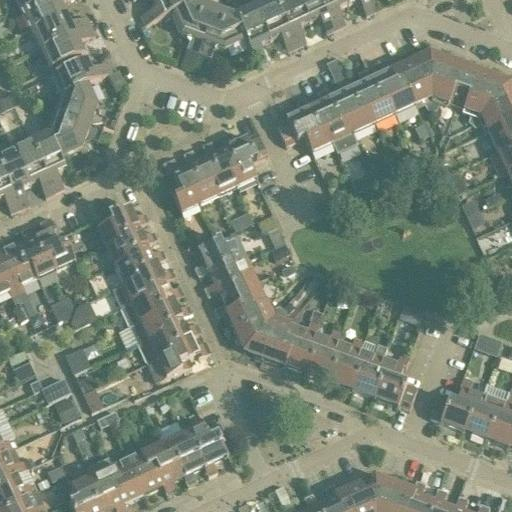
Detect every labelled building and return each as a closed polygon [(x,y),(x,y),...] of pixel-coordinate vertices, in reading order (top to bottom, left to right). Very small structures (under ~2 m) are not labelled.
[(12,0),(20,15),(53,0),(12,0)] [(77,1),(76,0),(53,0),(20,15),(29,36),(65,19),(60,9),(77,1)] [(196,6),(193,0),(162,0),(151,5),(155,13),(138,20),(143,30),(170,18),(196,6)] [(295,53),(271,0),(270,0),(246,0),(251,9),(252,9),(269,46),(279,41),(286,57),(295,53)] [(270,0),(271,0),(295,53),(305,48),(297,32),(308,28),(295,0),(270,0)] [(334,35),(317,0),(295,0),(308,28),(318,23),(326,39),(334,35)] [(347,9),(342,0),(317,0),(334,35),(344,30),(337,14),(347,9)] [(374,16),(366,0),(342,0),(347,9),(357,4),(365,20),(374,16)] [(197,59),(214,12),(196,6),(170,18),(179,39),(190,43),(185,55),(197,59)] [(252,9),(251,9),(232,18),(244,46),(256,71),(266,67),(258,50),(269,46),(252,9)] [(244,46),(232,18),(214,12),(197,59),(208,64),(213,52),(223,56),(244,46)] [(38,56),(90,31),(86,22),(70,29),(65,19),(29,36),(38,56)] [(95,40),(90,31),(38,56),(47,76),(83,59),(78,48),(95,40)] [(430,117),(427,59),(391,76),(388,77),(398,100),(406,97),(413,111),(421,107),(426,116),(430,117)] [(455,112),(469,74),(427,59),(430,117),(435,117),(439,106),(455,112)] [(328,67),(336,86),(347,82),(339,63),(328,67)] [(50,81),(59,102),(86,88),(112,77),(107,67),(91,75),(86,64),(50,81)] [(388,77),(391,76),(386,66),(378,70),(382,80),(370,85),(368,86),(379,109),(385,106),(392,121),(413,111),(406,97),(398,100),(388,77)] [(472,130),(510,89),(469,74),(455,112),(471,118),(468,127),(472,130)] [(368,86),(370,85),(366,75),(356,80),(361,90),(350,95),(347,96),(358,119),(365,116),(371,130),(392,121),(385,106),(379,109),(368,86)] [(347,96),(350,95),(345,85),(336,89),(341,99),(329,105),(326,106),(336,129),(344,125),(355,149),(356,149),(352,140),(371,130),(365,116),(358,119),(347,96)] [(97,110),(86,88),(59,102),(52,119),(100,138),(105,124),(93,120),(97,110)] [(511,93),(510,89),(472,130),(475,133),(483,130),(486,138),(502,131),(505,138),(511,135),(511,93)] [(326,106),(329,105),(324,95),(316,99),(320,109),(308,114),(305,116),(315,139),(323,135),(330,150),(331,149),(336,159),(355,149),(344,125),(336,129),(326,106)] [(305,116),(308,114),(304,104),(295,108),(300,118),(274,130),(284,153),(303,145),(310,159),(330,150),(323,135),(315,139),(305,116)] [(96,149),(100,138),(52,119),(46,137),(59,164),(80,154),(84,144),(96,149)] [(511,135),(505,138),(502,131),(486,138),(496,158),(490,161),(511,151),(511,152),(511,135)] [(28,145),(53,199),(63,194),(55,177),(63,174),(59,164),(46,137),(28,145)] [(219,144),(224,154),(225,153),(235,175),(228,179),(235,194),(254,184),(248,171),(267,162),(256,138),(233,149),(229,140),(219,144)] [(44,203),(53,199),(28,145),(11,153),(29,190),(37,186),(44,203)] [(225,153),(224,154),(215,158),(210,148),(201,153),(205,162),(206,162),(217,184),(209,187),(216,202),(235,194),(228,179),(235,175),(225,153)] [(511,152),(511,151),(490,161),(499,182),(505,179),(506,179),(511,176),(511,152)] [(21,194),(29,190),(11,153),(0,158),(0,175),(18,215),(28,210),(21,194)] [(206,162),(205,162),(196,167),(191,157),(182,162),(186,171),(188,170),(198,193),(190,196),(197,211),(216,202),(209,187),(217,184),(206,162)] [(188,170),(186,171),(177,175),(173,166),(162,171),(168,183),(171,182),(175,190),(167,194),(180,220),(197,211),(190,196),(198,193),(188,170)] [(18,215),(0,175),(0,203),(2,202),(9,219),(18,215)] [(460,212),(465,223),(473,219),(468,208),(460,212)] [(98,235),(106,253),(120,246),(116,240),(137,230),(138,232),(148,227),(144,219),(134,223),(129,211),(107,221),(110,229),(98,235)] [(250,216),(231,223),(236,235),(255,227),(250,216)] [(478,230),(473,219),(465,223),(470,233),(478,230)] [(271,220),(256,227),(261,239),(276,232),(271,220)] [(42,239),(32,243),(30,245),(39,267),(50,262),(56,275),(74,267),(62,242),(54,246),(51,238),(54,237),(48,225),(37,230),(42,239)] [(143,242),(138,232),(137,230),(116,240),(120,246),(106,253),(115,272),(129,266),(125,258),(146,248),(147,251),(157,246),(153,237),(143,242)] [(30,245),(32,243),(28,234),(19,238),(23,248),(11,253),(21,275),(30,271),(37,284),(56,275),(50,262),(39,267),(30,245)] [(198,283),(207,279),(206,277),(226,268),(230,275),(246,268),(236,246),(222,252),(219,245),(196,255),(203,270),(193,274),(198,283)] [(151,260),(147,251),(146,248),(125,258),(129,266),(115,272),(123,291),(137,284),(134,278),(155,268),(155,269),(165,265),(161,255),(151,260)] [(21,275),(11,253),(0,258),(0,265),(20,310),(28,306),(21,292),(37,284),(30,271),(21,275)] [(0,265),(0,302),(8,298),(15,312),(20,310),(0,265)] [(159,278),(155,269),(155,268),(134,278),(137,284),(123,291),(112,296),(121,314),(145,303),(142,295),(163,285),(164,288),(174,283),(169,274),(159,278)] [(255,289),(246,268),(230,275),(226,268),(206,277),(207,279),(212,291),(203,295),(207,304),(216,300),(215,298),(235,289),(239,296),(255,289)] [(168,297),(164,288),(163,285),(142,295),(145,303),(121,314),(130,333),(154,322),(151,314),(172,304),(173,306),(182,302),(178,292),(168,297)] [(263,308),(255,289),(239,296),(235,289),(215,298),(216,300),(221,312),(212,316),(216,325),(225,321),(224,319),(245,310),(248,317),(265,309),(264,307),(263,308)] [(177,316),(173,306),(172,304),(151,314),(154,322),(130,333),(138,352),(163,340),(159,332),(180,323),(181,325),(191,320),(187,311),(177,316)] [(242,358),(282,316),(277,312),(268,316),(265,309),(248,317),(245,310),(224,319),(225,321),(242,358)] [(21,310),(13,314),(20,328),(27,325),(21,310)] [(54,318),(58,326),(67,322),(63,313),(54,318)] [(284,347),(290,332),(283,329),(287,319),(282,316),(242,358),(283,373),(291,350),(284,347)] [(185,334),(181,325),(180,323),(159,332),(163,340),(138,352),(147,370),(171,359),(168,351),(188,342),(190,344),(199,339),(195,329),(185,334)] [(313,341),(315,342),(319,330),(310,327),(306,339),(292,334),(292,333),(290,332),(284,347),(291,350),(283,373),(283,372),(306,380),(314,358),(307,355),(313,341)] [(335,349),(338,350),(342,338),(333,335),(328,347),(315,342),(313,341),(307,355),(314,358),(306,380),(328,388),(337,366),(330,364),(335,349)] [(488,344),(478,340),(473,354),(483,358),(488,344)] [(194,353),(190,344),(188,342),(168,351),(171,359),(147,370),(156,389),(191,373),(188,366),(195,362),(196,365),(209,360),(204,348),(194,353)] [(358,358),(360,358),(365,346),(355,343),(351,355),(338,350),(335,349),(330,364),(337,366),(328,388),(351,396),(360,375),(352,372),(358,358)] [(380,366),(383,367),(387,355),(378,351),(373,363),(360,358),(358,358),(352,372),(360,375),(351,396),(374,405),(382,383),(375,380),(380,366)] [(75,378),(92,370),(84,352),(66,360),(75,378)] [(395,371),(383,367),(380,366),(375,380),(382,383),(374,405),(408,417),(417,395),(398,388),(402,375),(405,376),(409,363),(400,359),(395,371)] [(16,371),(20,384),(36,378),(31,365),(16,371)] [(483,404),(481,403),(468,398),(473,386),(463,382),(458,394),(460,395),(455,408),(437,401),(428,424),(463,437),(471,415),(478,418),(483,404)] [(27,390),(32,399),(40,395),(36,386),(27,390)] [(62,386),(41,396),(48,410),(69,400),(62,386)] [(509,399),(486,390),(481,403),(483,404),(478,418),(471,415),(463,437),(486,445),(494,424),(501,427),(507,412),(504,411),(509,399)] [(85,397),(93,416),(105,411),(97,392),(85,397)] [(511,400),(509,399),(504,411),(507,412),(501,427),(494,424),(486,445),(507,453),(511,439),(511,400)] [(114,419),(104,423),(108,431),(118,427),(114,419)] [(108,431),(104,423),(95,427),(99,435),(108,431)] [(202,432),(180,442),(186,456),(193,452),(203,473),(202,474),(206,483),(216,479),(212,469),(226,463),(216,441),(208,445),(202,432)] [(186,456),(180,442),(159,452),(165,465),(173,462),(182,483),(181,483),(186,493),(194,489),(190,479),(202,474),(203,473),(193,452),(186,456)] [(0,459),(4,457),(5,459),(16,454),(12,445),(1,450),(0,447),(0,459)] [(165,465),(159,452),(138,461),(145,475),(153,471),(162,493),(160,493),(165,502),(174,498),(170,489),(181,483),(182,483),(173,462),(165,465)] [(11,472),(5,459),(4,457),(0,459),(0,495),(5,493),(1,486),(15,479),(15,481),(27,476),(22,467),(11,472)] [(145,475),(138,461),(125,467),(141,502),(160,493),(162,493),(153,471),(145,475)] [(118,487),(113,473),(109,464),(88,474),(92,483),(98,497),(90,500),(95,511),(122,511),(121,511),(111,490),(118,487)] [(141,502),(125,467),(113,473),(118,487),(111,490),(121,511),(122,511),(141,502)] [(25,501),(25,503),(34,499),(37,498),(33,489),(21,494),(15,481),(15,479),(1,486),(5,493),(0,495),(0,511),(13,511),(11,508),(25,501)] [(98,497),(92,483),(69,493),(75,506),(67,510),(68,511),(95,511),(90,500),(98,497)] [(374,511),(372,484),(336,500),(334,501),(339,511),(374,511)] [(408,511),(413,497),(411,497),(372,484),(374,511),(408,511)] [(433,511),(435,506),(433,506),(420,501),(424,491),(414,487),(411,497),(413,497),(408,511),(433,511)] [(339,511),(334,501),(336,500),(332,491),(323,495),(328,505),(316,510),(314,511),(339,511)] [(450,511),(442,509),(445,498),(436,495),(433,506),(435,506),(433,511),(450,511)] [(38,511),(29,511),(25,503),(25,501),(11,508),(13,511),(43,511),(42,510),(40,511),(38,511)] [(314,511),(316,510),(312,501),(302,505),(305,511),(314,511)] [(465,511),(467,506),(458,502),(454,511),(465,511)]
